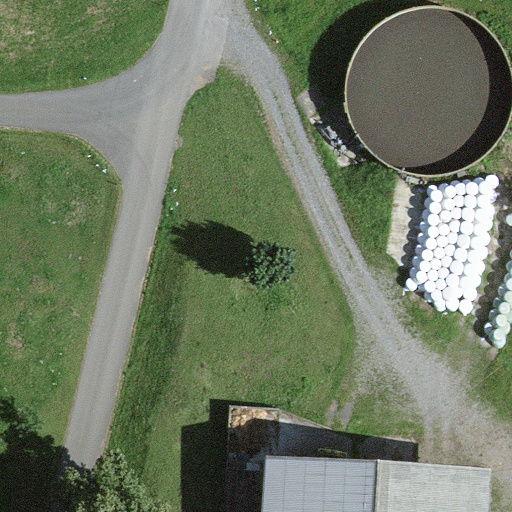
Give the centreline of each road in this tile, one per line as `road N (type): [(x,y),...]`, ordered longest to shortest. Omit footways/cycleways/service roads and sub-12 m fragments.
road 1 (unclassified): [(192,0),(189,36),(100,354),(76,511)]
road 2 (track): [(166,118),(0,98)]
